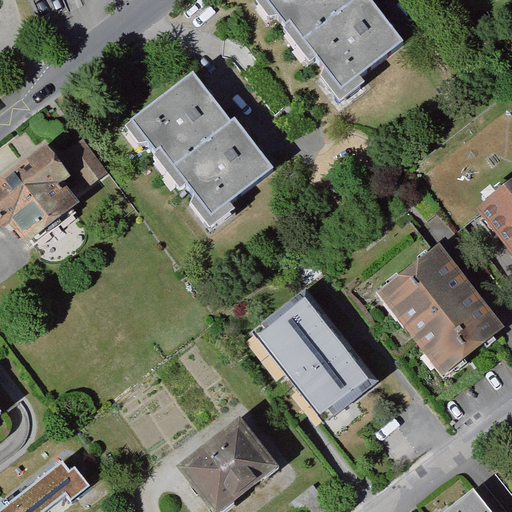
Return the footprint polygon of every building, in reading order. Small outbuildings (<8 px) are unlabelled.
[(374,0),(275,0),(263,10),(346,106),(415,47),(374,0)] [(511,0),(495,0),(511,19),(511,0)] [(140,135),(223,233),(292,175),(249,125),(242,131),(201,83),(140,135)] [(88,148),(68,163),(91,195),(112,180),(88,148)] [(0,182),(0,223),(16,244),(77,196),(41,150),(0,182)] [(511,192),(472,228),(511,274),(511,192)] [(436,250),(369,306),(447,396),(510,342),(436,250)] [(321,307),(270,345),(334,430),(385,392),(321,307)] [(239,434),(180,476),(206,511),(241,511),(281,484),(239,434)] [(0,511),(51,511),(32,484),(0,506),(0,511)] [(500,511),(487,495),(465,511),(500,511)]
